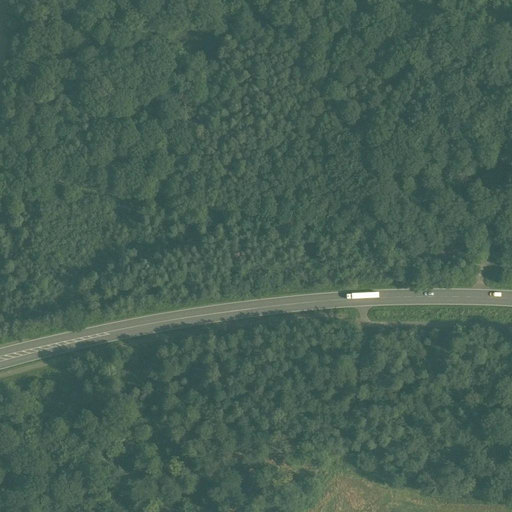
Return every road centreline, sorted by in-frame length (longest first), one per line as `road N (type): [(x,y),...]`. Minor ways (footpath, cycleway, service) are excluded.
road 1 (track): [(476,297),(482,261),(0,170)]
road 2 (primary): [(511,298),(241,309),(0,359)]
road 3 (track): [(322,0),(333,68),(293,223)]
